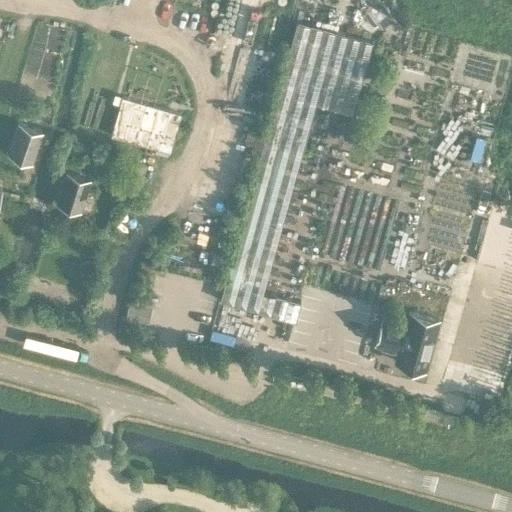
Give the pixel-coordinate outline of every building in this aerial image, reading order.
[(296,18),(262,141),(301,152),(315,101),(351,111),(371,39),(296,18)] [(169,150),(180,112),(122,95),(110,133),(169,150)] [(31,159),(41,129),(17,121),(7,152),(31,159)] [(138,194),(146,167),(130,162),(122,189),(138,194)] [(89,177),(66,170),(56,200),(80,208),(89,177)] [(300,301),(263,291),(258,308),(295,318),(300,301)] [(152,302),(127,297),(123,316),(203,334),(207,317),(181,312),(151,305),(152,302)] [(425,367),(439,314),(409,306),(406,318),(383,312),(375,341),(398,347),(395,358),(425,367)]
